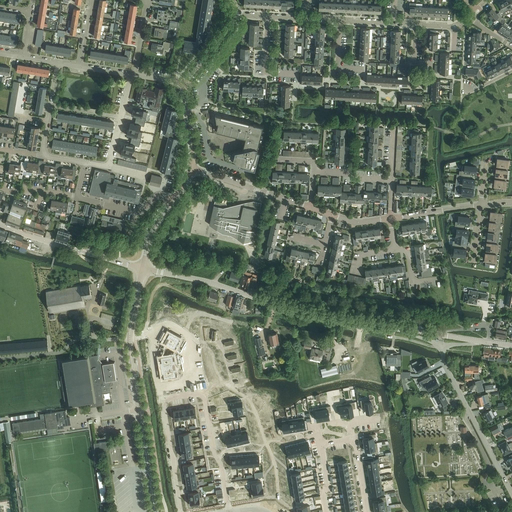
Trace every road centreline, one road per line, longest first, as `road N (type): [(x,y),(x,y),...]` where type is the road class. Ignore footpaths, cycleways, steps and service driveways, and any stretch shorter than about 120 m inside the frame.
road 1 (tertiary): [(406,329),(142,268)]
road 2 (residential): [(180,511),(162,403),(204,396),(230,510)]
road 3 (tertiary): [(155,511),(129,343),(142,268)]
road 4 (unclassified): [(511,493),(441,344)]
road 5 (residential): [(142,268),(0,224)]
